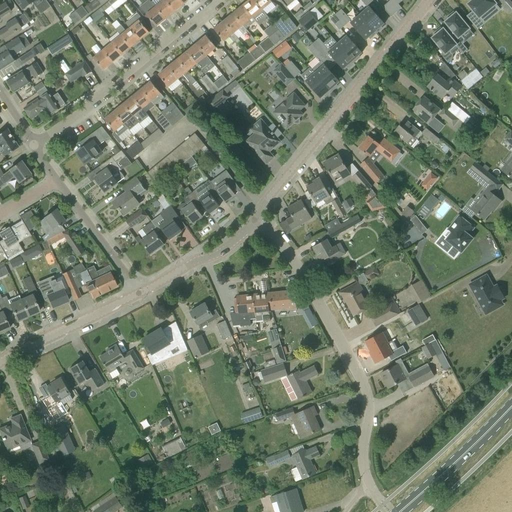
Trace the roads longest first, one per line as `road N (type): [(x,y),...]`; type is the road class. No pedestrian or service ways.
road 1 (unclassified): [(388,511),(365,480),(363,388),(292,257),(256,215)]
road 2 (unclassified): [(256,215),(430,0)]
road 3 (residential): [(33,146),(219,0)]
road 4 (primary): [(399,511),(511,403)]
road 5 (unclassified): [(0,361),(139,294)]
road 6 (unclassified): [(139,294),(219,252),(256,215)]
road 7 (residential): [(139,294),(57,180)]
